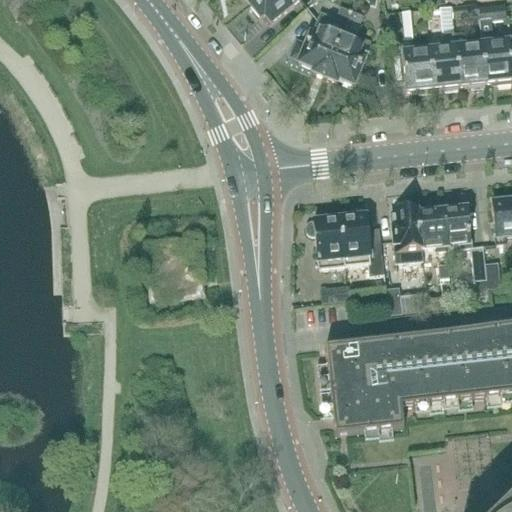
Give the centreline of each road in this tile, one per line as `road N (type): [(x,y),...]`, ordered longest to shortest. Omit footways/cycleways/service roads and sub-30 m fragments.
road 1 (tertiary): [(266,171),(511,146)]
road 2 (tertiary): [(306,511),(274,411),(257,275)]
road 3 (tertiary): [(266,171),(232,99),(178,42)]
road 4 (tertiary): [(178,42),(234,174)]
